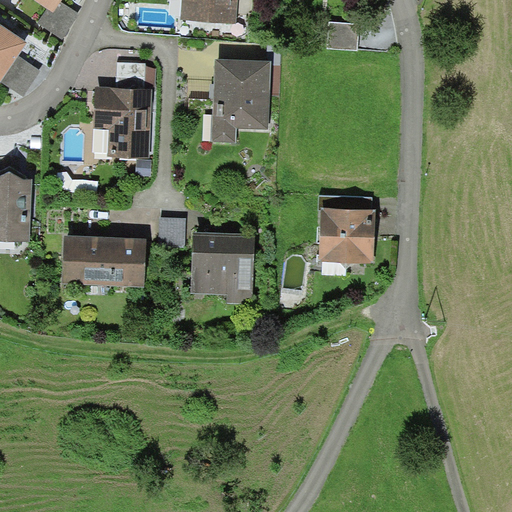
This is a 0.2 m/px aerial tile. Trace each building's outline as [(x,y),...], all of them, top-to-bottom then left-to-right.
[(57,0),(24,0),(48,15),(57,0)] [(237,0),(180,0),(180,23),(237,24),(237,0)] [(358,26),(328,24),(327,50),(357,52),(358,26)] [(0,78),(23,46),(0,30),(0,78)] [(266,60),(209,59),(208,145),(233,145),(233,128),(266,129),(266,60)] [(151,89),(92,89),(91,132),(112,132),(111,158),(150,158),(151,89)] [(3,169),(0,170),(0,241),(26,242),(26,180),(3,169)] [(372,206),(315,206),(315,262),(372,262),(372,206)] [(185,219),(157,219),(157,247),(185,247),(185,219)] [(252,232),(190,231),(189,290),(252,291),(252,232)] [(142,236),(58,234),(57,281),(141,283),(142,236)]
